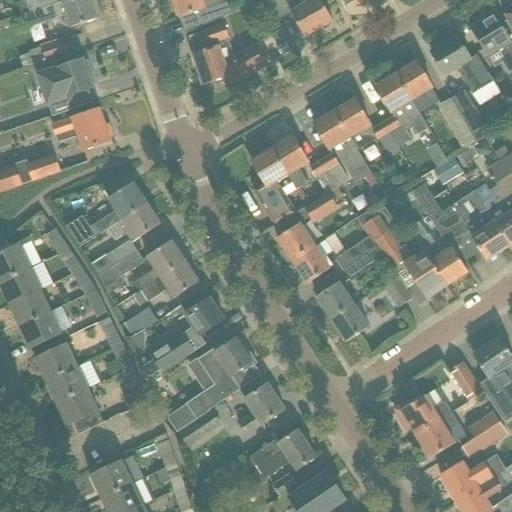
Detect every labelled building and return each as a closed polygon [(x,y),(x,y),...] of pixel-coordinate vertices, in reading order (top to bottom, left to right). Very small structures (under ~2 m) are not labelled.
[(22,17),(25,16),(25,15),(69,0),(26,0),(17,3),(22,17)] [(69,0),(25,15),(25,16),(30,29),(64,18),(64,16),(67,15),(71,28),(97,19),(90,0),(69,0)] [(172,0),(179,18),(197,12),(203,27),(232,14),(227,1),(218,4),(217,0),(172,0)] [(282,0),(304,38),(320,29),(321,30),(325,29),(328,27),(331,25),(330,23),(333,21),(320,0),(282,0)] [(266,6),(257,11),(263,23),(273,17),(266,6)] [(511,30),(507,21),(500,25),(494,15),(482,22),(479,19),(471,24),(471,29),(470,30),(487,58),(499,51),(509,68),(511,66),(511,30)] [(203,86),(227,78),(230,77),(228,72),(239,69),(234,57),(228,39),(229,38),(225,25),(205,32),(211,49),(192,55),(203,86)] [(431,53),(445,76),(456,69),(472,94),(493,82),(488,74),(476,56),(470,59),(457,37),(431,53)] [(30,52),(30,53),(34,66),(47,62),(69,54),(65,41),(30,52)] [(230,77),(227,78),(232,86),(271,63),(259,42),(234,57),(239,69),(228,72),(230,77)] [(91,86),(96,85),(91,71),(86,72),(82,60),(38,75),(48,104),(92,89),(91,86)] [(417,62),(396,74),(420,114),(439,102),(431,88),(432,88),(417,62)] [(429,129),(420,114),(396,74),(375,87),(386,104),(391,112),(394,118),(383,125),(397,148),(411,140),(407,132),(413,128),(417,136),(429,129)] [(466,93),(452,101),(477,142),(478,143),(491,135),(466,93)] [(355,99),(334,112),(357,152),(358,151),(377,140),(378,141),(386,154),(397,148),(383,125),(373,130),(355,99)] [(477,142),(452,101),(439,108),(463,150),(477,142)] [(113,136),(109,124),(104,126),(99,110),(80,116),(56,125),(53,126),(56,137),(57,137),(59,144),(79,137),(84,151),(110,142),(109,138),(113,136)] [(357,152),(334,112),(313,124),(329,150),(334,146),(338,154),(337,154),(356,184),(372,174),(358,151),(357,152)] [(292,137),(272,149),(288,176),(297,190),(308,184),(299,170),(309,164),(292,137)] [(504,147),(495,153),(498,159),(497,159),(511,181),(511,154),(510,156),(504,147)] [(288,176),(272,149),(251,161),(265,184),(254,191),(275,227),(296,214),(278,182),(288,176)] [(332,153),(320,160),(338,189),(349,182),(332,153)] [(442,153),(432,159),(437,167),(447,162),(442,153)] [(0,172),(0,192),(60,172),(54,156),(31,164),(30,160),(4,169),(4,171),(0,172)] [(482,205),(486,210),(510,246),(511,244),(511,181),(497,159),(487,166),(489,169),(487,170),(497,186),(489,191),(493,197),(482,205)] [(338,189),(320,160),(310,167),(315,176),(326,194),(328,193),(329,194),(338,189)] [(433,169),(421,177),(435,197),(447,188),(433,169)] [(386,198),(376,182),(369,186),(378,202),(386,198)] [(108,230),(147,204),(133,183),(108,200),(116,211),(90,228),(83,216),(66,227),(80,248),(108,230)] [(448,245),(458,238),(443,213),(442,213),(424,186),(414,192),(448,245)] [(510,246),(486,210),(485,209),(482,205),(474,192),(454,205),(455,206),(443,213),(458,238),(467,232),(470,237),(486,262),(510,246)] [(337,207),(329,194),(328,193),(322,197),(304,208),(312,222),(337,207)] [(160,225),(147,204),(108,230),(115,241),(129,231),(135,241),(160,225)] [(378,216),(364,225),(374,241),(375,241),(393,268),(406,259),(391,235),(378,216)] [(364,225),(359,218),(349,224),(361,243),(336,260),(343,271),(377,248),(373,242),(374,241),(364,225)] [(409,229),(424,252),(447,287),(468,273),(452,248),(442,255),(430,235),(428,236),(419,223),(409,229)] [(292,261),(292,262),(315,247),(300,224),(277,239),(285,251),(281,254),(288,263),(292,261)] [(46,236),(56,251),(65,245),(55,230),(46,236)] [(113,252),(120,263),(138,251),(130,240),(113,252)] [(135,282),(141,291),(185,262),(172,241),(147,258),(155,270),(135,282)] [(56,251),(70,271),(79,264),(65,245),(56,251)] [(0,255),(0,282),(30,268),(20,247),(0,255)] [(315,247),(292,262),(307,285),(330,270),(315,247)] [(377,248),(343,271),(350,282),(384,259),(377,248)] [(138,251),(120,263),(110,269),(118,280),(145,262),(138,251)] [(447,287),(424,252),(404,265),(410,275),(427,300),(447,287)] [(185,262),(141,291),(149,302),(168,289),(174,299),(199,283),(185,262)] [(70,271),(87,296),(96,290),(79,264),(70,271)] [(0,282),(0,286),(9,305),(41,290),(30,268),(0,282)] [(383,286),(387,292),(399,308),(412,299),(397,277),(383,286)] [(316,298),(331,320),(354,305),(339,283),(316,298)] [(9,305),(19,327),(51,312),(41,290),(9,305)] [(96,290),(87,296),(97,317),(107,312),(96,290)] [(206,344),(200,336),(224,320),(210,299),(185,316),(193,328),(151,355),(163,373),(206,344)] [(354,305),(331,320),(347,343),(369,328),(354,305)] [(124,323),(132,338),(158,322),(148,308),(124,323)] [(51,312),(19,327),(30,349),(62,334),(51,312)] [(102,328),(113,351),(123,346),(112,323),(102,328)] [(185,403),(195,420),(209,411),(209,410),(240,390),(231,377),(240,371),(240,372),(242,371),(244,373),(257,364),(246,347),(243,349),(236,339),(227,345),(225,342),(198,360),(214,385),(185,403)] [(473,356),(488,379),(479,385),(502,420),(511,414),(511,393),(510,390),(511,388),(511,385),(510,383),(511,381),(511,357),(510,355),(500,339),(473,356)] [(33,357),(46,383),(77,367),(65,341),(33,357)] [(113,351),(123,373),(133,368),(123,346),(113,351)] [(449,372),(470,403),(483,395),(462,363),(449,372)] [(46,383),(56,405),(88,390),(77,367),(46,383)] [(133,368),(123,373),(134,394),(144,390),(133,368)] [(239,422),(248,436),(284,411),(267,385),(245,400),(253,412),(239,422)] [(88,390),(56,405),(67,426),(73,423),(78,435),(103,423),(98,411),(88,390)] [(409,426),(415,436),(452,413),(446,404),(442,403),(441,403),(434,391),(412,405),(410,400),(394,410),(405,428),(409,426)] [(467,429),(474,439),(499,422),(493,412),(467,429)] [(452,413),(415,436),(430,459),(466,437),(452,413)] [(180,436),(188,448),(221,425),(213,414),(180,436)] [(499,422),(474,439),(461,448),(470,460),(508,435),(499,422)] [(250,458),(265,480),(291,462),(297,471),(316,458),(298,431),(279,444),(276,439),(261,449),(262,450),(250,458)] [(158,445),(167,472),(178,468),(168,441),(158,445)] [(441,477),(456,502),(499,476),(505,471),(499,462),(494,465),(491,461),(470,474),(463,463),(458,466),(441,477)] [(90,477),(101,499),(133,484),(122,462),(90,477)] [(167,472),(175,494),(186,491),(178,468),(167,472)] [(499,476),(456,502),(462,511),(492,511),(493,511),(485,499),(499,491),(498,489),(511,481),(505,471),(499,476)] [(327,473),(289,499),(297,511),(335,511),(333,509),(345,500),(327,473)] [(274,487),(279,496),(296,485),(291,476),(274,487)] [(101,499),(107,511),(129,511),(143,506),(133,484),(101,499)] [(175,494),(181,511),(192,511),(186,491),(175,494)] [(511,511),(511,495),(495,506),(499,511),(511,511)]
